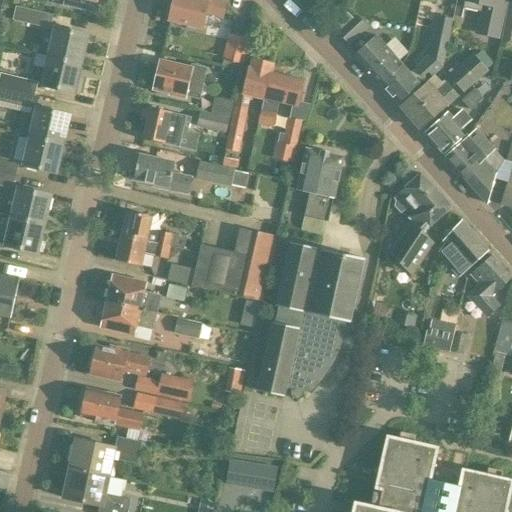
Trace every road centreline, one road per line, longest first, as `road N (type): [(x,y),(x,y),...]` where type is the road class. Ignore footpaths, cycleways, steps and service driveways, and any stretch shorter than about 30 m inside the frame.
road 1 (residential): [(20,511),(135,0)]
road 2 (residential): [(511,255),(275,0)]
